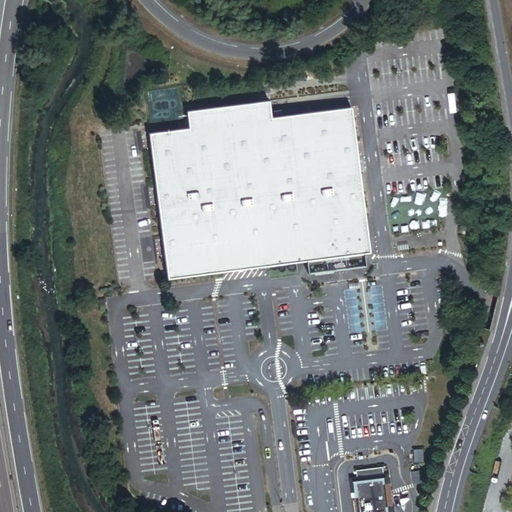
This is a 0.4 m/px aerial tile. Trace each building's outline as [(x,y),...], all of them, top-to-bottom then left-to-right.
[(189,127),(147,132),(166,278),(334,257),(370,252),(351,106),(271,116),(269,99),(187,110),(189,127)] [(347,284),(348,290),(360,289),(360,282),(347,284)] [(474,315),(463,312),(461,318),(472,321),(474,315)] [(416,462),(425,462),(424,449),(415,450),(416,462)] [(392,511),(388,474),(385,474),(384,466),(357,469),(358,477),(356,478),(359,511),(392,511)] [(414,486),(423,485),(422,472),(413,472),(414,486)]
